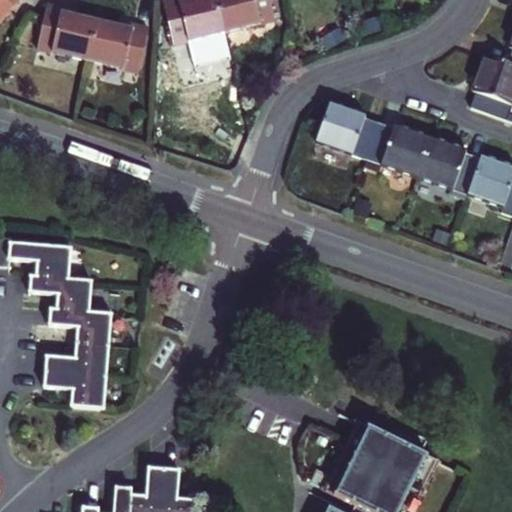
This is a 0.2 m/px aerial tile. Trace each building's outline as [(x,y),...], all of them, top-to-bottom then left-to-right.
[(0,0),(0,25),(24,0),(0,0)] [(194,0),(190,1),(189,0),(178,0),(165,3),(175,46),(225,35),(216,0),(194,0)] [(216,0),(225,35),(277,23),(271,0),(216,0)] [(49,6),(39,49),(89,62),(98,22),(72,16),(73,12),(49,6)] [(125,29),(98,22),(89,62),(140,75),(150,30),(126,24),(125,29)] [(509,121),(511,111),(511,66),(510,66),(487,58),(474,94),(478,96),(473,109),(509,121)] [(368,161),(380,126),(367,121),(368,119),(331,105),(318,143),(368,161)] [(368,161),(419,179),(432,140),(396,127),(395,131),(380,126),(368,161)] [(419,179),(469,196),(482,161),(467,156),(469,153),(432,140),(419,179)] [(504,214),(511,216),(511,169),(482,159),(482,161),(469,196),(505,209),(504,214)] [(93,284),(71,282),(73,250),(13,246),(14,239),(0,238),(0,268),(6,269),(11,269),(12,261),(39,264),(38,279),(32,279),(31,286),(30,295),(59,297),(58,314),(52,312),(51,320),(50,328),(80,330),(76,362),(47,360),(47,367),(45,383),(44,389),(73,392),(72,408),(104,410),(113,317),(91,315),(93,284)] [(365,511),(418,511),(442,465),(358,425),(324,492),(365,511)] [(193,511),(194,503),(177,501),(180,474),(174,473),(160,471),(149,470),(146,499),(131,497),(132,492),(123,491),(116,491),(114,511),(98,511),(99,511),(93,511),(83,510),(83,511),(193,511)]
